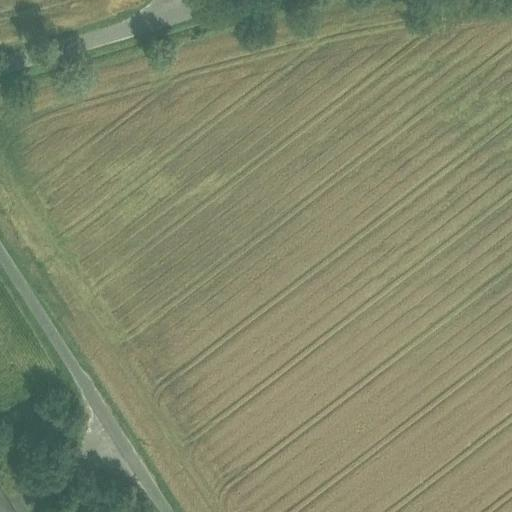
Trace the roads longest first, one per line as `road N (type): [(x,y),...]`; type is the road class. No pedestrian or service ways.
road 1 (unclassified): [(0,250),(166,511)]
road 2 (unclassified): [(174,12),(0,67)]
